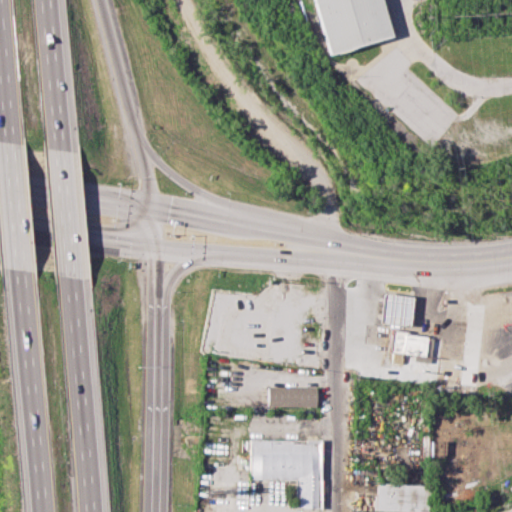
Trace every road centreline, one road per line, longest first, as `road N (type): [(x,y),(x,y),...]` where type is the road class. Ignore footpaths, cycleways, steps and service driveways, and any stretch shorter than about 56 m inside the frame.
road 1 (secondary): [(0,222),(258,254),(335,254)]
road 2 (track): [(178,0),(247,105),(318,174),(329,196),(335,254)]
road 3 (residential): [(335,254),(337,511)]
road 4 (motorway): [(158,242),(100,0)]
road 5 (motorway): [(15,271),(38,511)]
road 6 (motorway): [(88,511),(71,278)]
road 7 (motorway): [(155,511),(158,292)]
road 8 (secondary): [(335,254),(256,221),(154,207)]
road 9 (secondary): [(335,254),(448,263),(511,255)]
road 10 (secondary): [(154,207),(0,190)]
road 11 (motorway): [(55,153),(40,0)]
road 12 (motorway): [(6,137),(15,271)]
road 13 (motorway): [(71,278),(55,153)]
